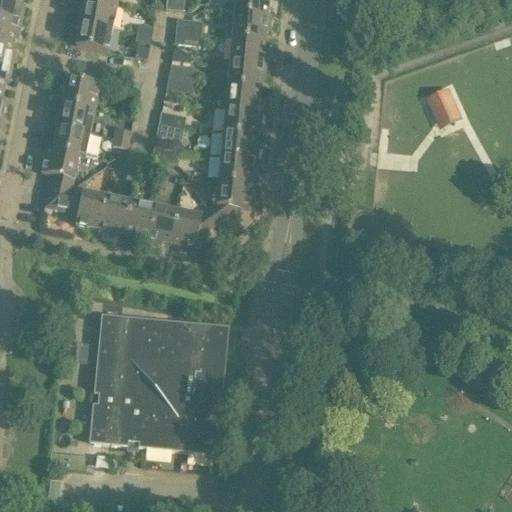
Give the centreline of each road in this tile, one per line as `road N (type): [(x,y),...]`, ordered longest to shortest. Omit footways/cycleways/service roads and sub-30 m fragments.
road 1 (unclassified): [(254,511),(312,0)]
road 2 (residential): [(2,230),(48,0)]
